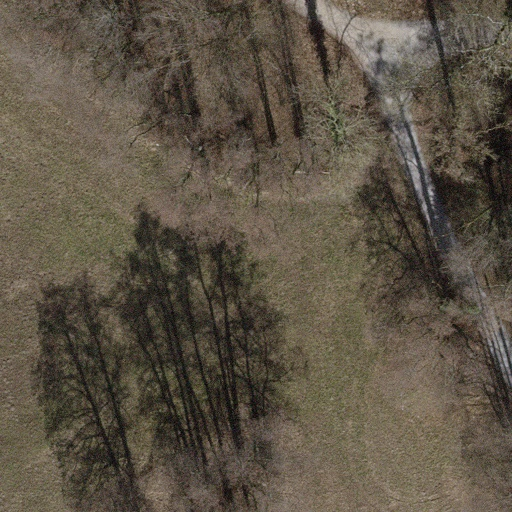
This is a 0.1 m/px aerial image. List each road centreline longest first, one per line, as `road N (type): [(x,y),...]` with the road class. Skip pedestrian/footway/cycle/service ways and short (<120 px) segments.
road 1 (track): [(379,35),(402,162),(511,371)]
road 2 (track): [(511,31),(379,35)]
